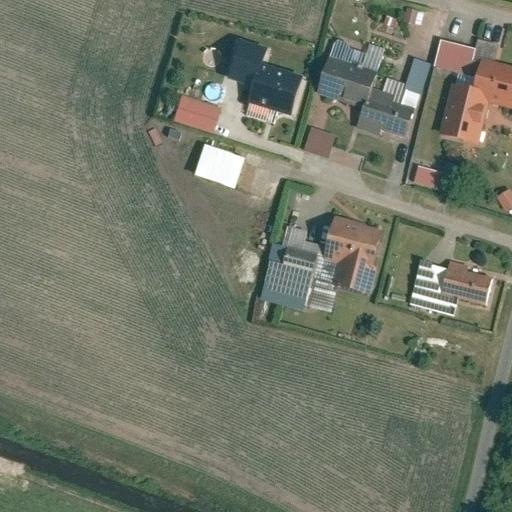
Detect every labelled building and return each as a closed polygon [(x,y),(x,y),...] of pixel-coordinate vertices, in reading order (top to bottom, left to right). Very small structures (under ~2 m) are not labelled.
[(414,7),(410,20),(424,24),(428,10),(414,7)] [(343,37),(324,95),(369,109),(363,130),(387,137),(389,129),(415,137),(438,65),(422,60),(413,87),(387,78),(395,50),(377,45),(375,54),(359,49),(361,43),(343,37)] [(261,87),(251,115),(278,125),(283,110),(299,116),(313,79),(275,64),(279,51),(248,40),(234,77),(261,87)] [(465,76),(450,136),(485,144),(495,103),(511,106),(511,65),(482,59),(484,50),(450,42),(443,71),(465,76)] [(188,93),(178,121),(219,135),(229,108),(188,93)] [(318,127),(310,150),(335,159),(343,135),(318,127)] [(210,144),(199,175),(244,190),(254,159),(210,144)] [(425,166),(420,184),(454,193),(459,176),(425,166)] [(283,244),(270,295),(342,313),(348,290),(379,298),(396,232),(338,218),(331,247),(312,243),(315,231),(298,226),(292,247),(283,244)] [(432,258),(419,306),(464,318),(469,298),(496,305),(503,276),(432,258)]
